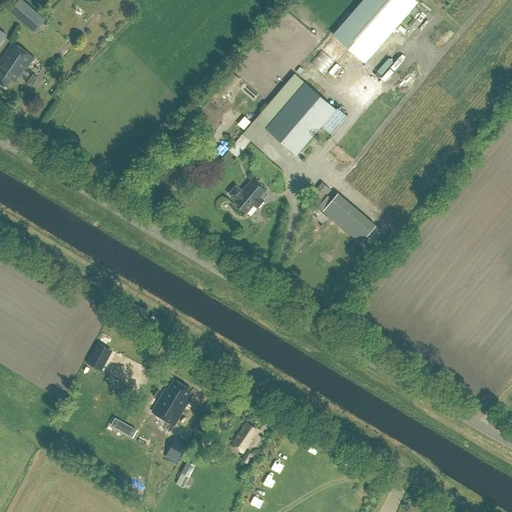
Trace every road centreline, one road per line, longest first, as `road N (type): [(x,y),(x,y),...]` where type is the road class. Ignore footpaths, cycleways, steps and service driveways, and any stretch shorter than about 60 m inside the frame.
road 1 (tertiary): [(511,442),(0,138)]
road 2 (unclassified): [(475,511),(0,224)]
road 3 (unknown): [(268,297),(325,145),(356,107),(357,97),(336,81)]
